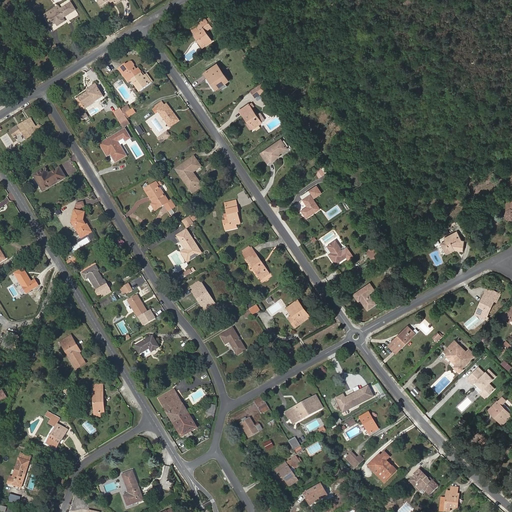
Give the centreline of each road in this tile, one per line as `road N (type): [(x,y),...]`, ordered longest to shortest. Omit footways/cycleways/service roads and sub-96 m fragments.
road 1 (residential): [(142,26),(356,337)]
road 2 (residential): [(39,87),(208,354),(225,407)]
road 3 (residential): [(0,165),(152,419)]
road 4 (residential): [(356,337),(462,464),(511,508)]
road 5 (residential): [(356,337),(500,258)]
road 6 (residential): [(356,337),(225,407)]
road 7 (residential): [(63,511),(79,468),(152,419)]
